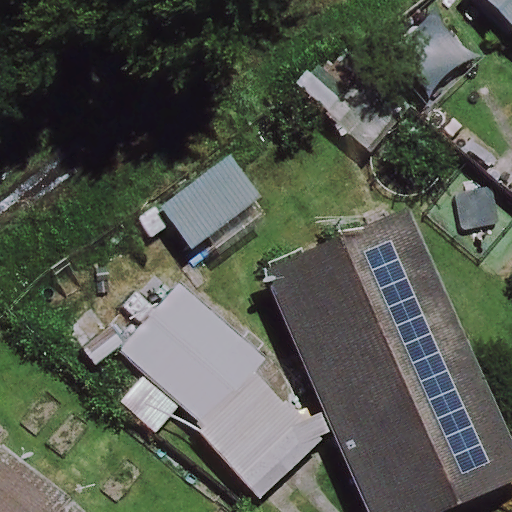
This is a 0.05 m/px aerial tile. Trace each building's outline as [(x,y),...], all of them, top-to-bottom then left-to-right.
[(511,0),(463,0),(511,46),(511,0)] [(475,64),(424,7),(366,57),(416,115),(475,64)] [(408,123),(325,48),(281,96),(364,171),(408,123)] [(62,283),(92,327),(195,257),(165,213),(62,283)] [(456,511),(507,487),(386,238),(259,300),(362,511),(456,511)] [(261,365),(175,297),(114,366),(131,386),(113,402),(148,443),(175,420),(253,511),(259,511),(312,445),(242,389),(261,365)] [(0,511),(53,511),(0,465),(0,511)]
